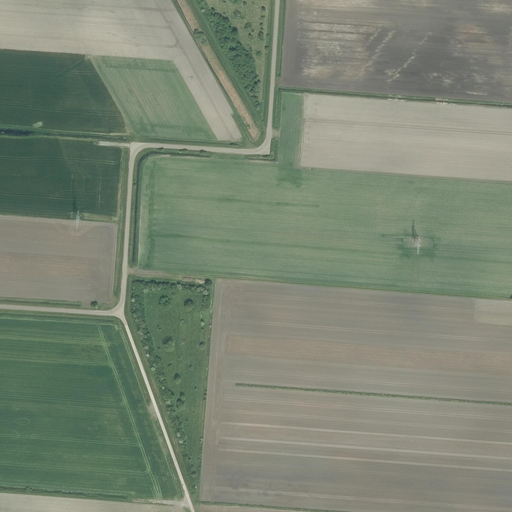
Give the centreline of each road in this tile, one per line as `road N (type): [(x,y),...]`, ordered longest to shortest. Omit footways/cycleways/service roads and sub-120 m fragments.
road 1 (unclassified): [(118,310),(133,153),(145,145),(254,152),(265,145),(277,0)]
road 2 (track): [(511,302),(123,271)]
road 3 (unclassified): [(192,511),(118,310)]
